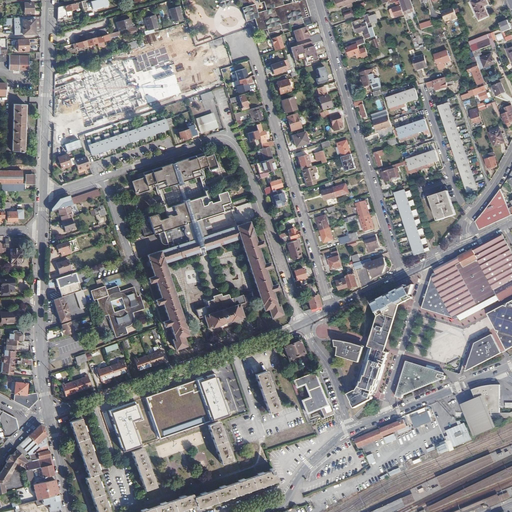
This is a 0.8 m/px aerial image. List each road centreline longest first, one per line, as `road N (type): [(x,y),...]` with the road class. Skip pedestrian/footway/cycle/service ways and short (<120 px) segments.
road 1 (residential): [(104,175),(227,139),(258,195),(302,323)]
road 2 (residential): [(320,0),(401,278)]
road 3 (residential): [(251,39),(332,309)]
road 4 (secondary): [(302,323),(47,415)]
road 5 (secondary): [(43,195),(49,0)]
road 6 (residential): [(386,415),(429,264)]
road 7 (residential): [(423,86),(456,193),(472,212)]
road 8 (tertiary): [(386,415),(511,364)]
